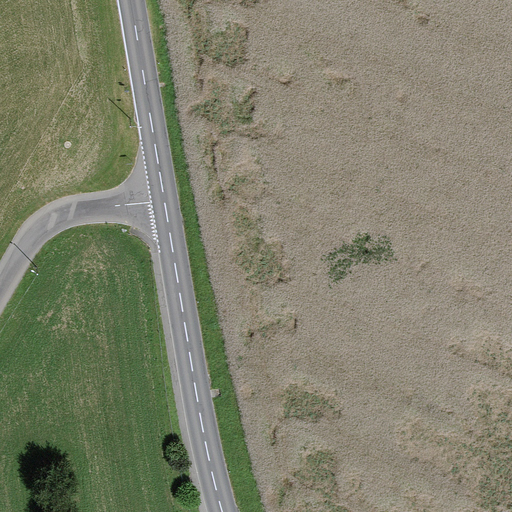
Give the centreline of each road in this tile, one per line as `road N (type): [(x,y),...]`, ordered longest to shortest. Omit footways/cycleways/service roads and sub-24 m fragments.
road 1 (tertiary): [(222,511),(165,201)]
road 2 (residential): [(0,296),(39,235),(78,213),(165,201)]
road 3 (tertiary): [(165,201),(133,0)]
